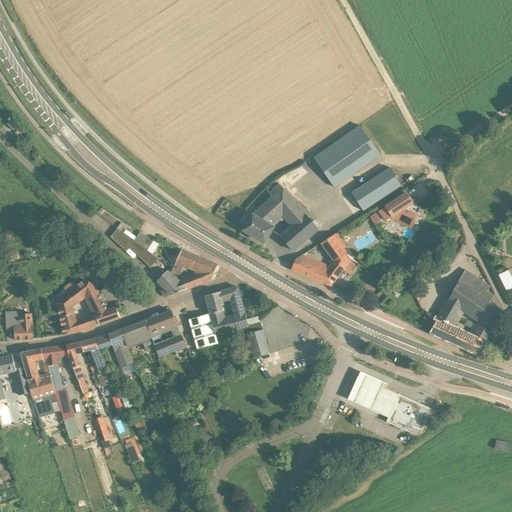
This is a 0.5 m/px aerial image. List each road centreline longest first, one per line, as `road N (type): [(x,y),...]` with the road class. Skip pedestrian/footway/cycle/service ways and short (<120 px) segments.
road 1 (primary): [(249,260),(98,154),(31,77),(0,23)]
road 2 (primary): [(0,52),(89,168),(240,268)]
road 3 (primary): [(240,268),(355,332),(511,389)]
road 4 (primary): [(511,378),(360,321),(249,260)]
road 5 (unclassified): [(0,140),(146,274),(162,305)]
road 6 (unclassified): [(432,163),(343,0)]
road 7 (unclassified): [(511,320),(432,163)]
road 8 (residential): [(0,349),(85,335),(162,305)]
